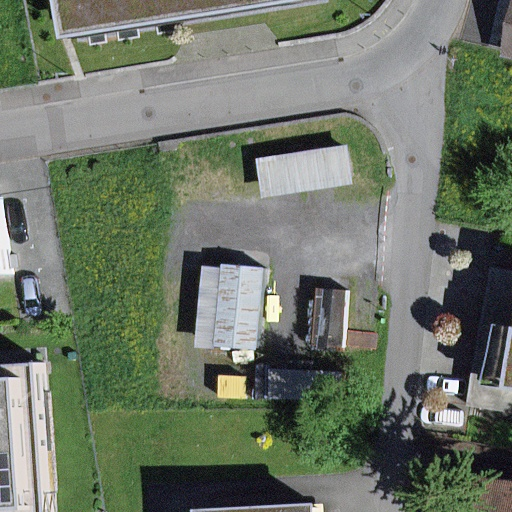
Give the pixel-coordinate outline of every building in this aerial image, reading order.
[(187,33),(187,19),(271,19),(271,0),(84,0),(84,19),(144,19),(144,34),(187,33)] [(363,139),(273,150),(279,195),(368,184),(363,139)] [(18,169),(0,171),(0,286),(33,283),(18,169)] [(285,263),(218,258),(212,340),(279,345),(285,263)] [(67,511),(55,364),(0,368),(0,511),(67,511)] [(511,511),(511,475),(487,473),(483,511),(511,511)] [(336,511),(335,499),(216,506),(216,511),(336,511)]
